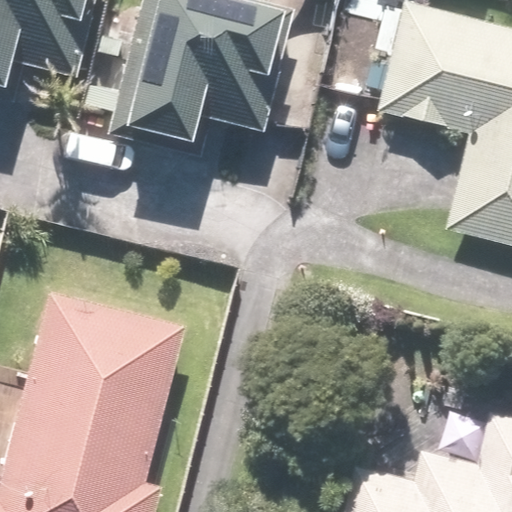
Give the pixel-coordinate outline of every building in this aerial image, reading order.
[(91,0),(0,0),(0,72),(6,43),(29,72),(71,82),(91,0)] [(131,0),(98,139),(171,156),(186,96),(221,137),(262,103),(247,83),(263,9),(224,0),(131,0)] [(511,245),(511,35),(406,10),(381,117),(474,139),(452,232),(511,245)] [(172,328),(34,296),(0,440),(0,511),(149,511),(155,488),(136,484),(172,328)] [(511,511),(511,413),(448,401),(437,459),(411,454),(406,480),(353,469),(344,511),(511,511)]
